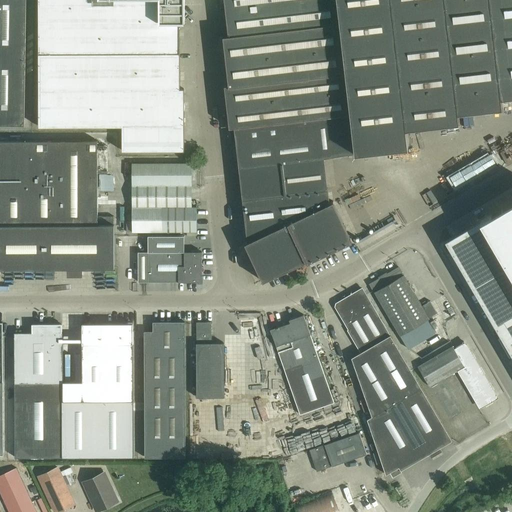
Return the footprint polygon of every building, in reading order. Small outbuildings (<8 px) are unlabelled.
[(0,0),(0,125),(24,125),(26,0),(0,0)] [(40,0),(40,127),(120,126),(120,152),(182,152),(182,90),(178,90),(178,23),(175,23),(175,16),(178,16),(181,13),(181,0),(40,0)] [(351,116),(337,0),(224,0),(226,14),(228,31),(229,35),(223,36),(226,60),(228,78),(229,85),(225,85),(225,91),(228,110),(230,127),(230,130),(351,116)] [(390,0),(337,0),(351,116),(355,152),(408,146),(407,132),(406,127),(390,0)] [(458,120),(457,111),(444,0),(390,0),(406,127),(458,120)] [(511,0),(444,0),(457,111),(503,106),(501,95),(511,93),(511,0)] [(324,158),(355,152),(351,116),(230,130),(231,138),(232,143),(236,142),(237,146),(244,200),(328,189),(324,158)] [(97,216),(97,140),(0,140),(0,267),(114,267),(114,216),(97,216)] [(132,206),(132,231),(197,231),(197,206),(190,206),(190,187),(190,165),(132,165),(132,187),(132,206)] [(336,183),(347,181),(346,175),(335,177),(336,183)] [(100,177),(99,194),(114,194),(114,177),(100,177)] [(330,202),(328,189),(244,200),(249,241),(245,243),(263,281),(265,280),(307,260),(308,262),(309,261),(352,241),(348,232),(333,201),(330,202)] [(348,210),(359,204),(357,199),(345,205),(348,210)] [(511,201),(445,240),(500,335),(499,336),(510,355),(511,354),(511,355),(511,201)] [(138,281),(148,281),(149,281),(201,281),(202,281),(202,280),(202,273),(202,271),(202,264),(202,263),(202,251),(191,251),(185,251),(185,235),(148,235),(148,251),(138,251),(138,281)] [(374,292),(400,335),(429,318),(429,317),(437,312),(430,300),(422,305),(404,275),(403,275),(399,267),(370,284),(375,292),(374,292)] [(401,470),(452,440),(371,302),(370,302),(362,288),(351,294),(353,298),(349,300),(348,297),(337,304),(336,307),(349,329),(347,330),(360,352),(352,357),(372,416),(367,419),(386,474),(399,466),(401,470)] [(334,403),(319,360),(304,315),(289,320),(290,323),(271,330),(300,415),(334,403)] [(145,457),(185,457),(185,321),(177,321),(177,322),(153,322),(153,331),(145,331),(145,457)] [(197,397),(224,397),(224,343),(211,343),(211,322),(197,322),(197,397)] [(61,331),(61,324),(33,324),(33,332),(15,332),(15,457),(133,456),(133,400),(133,331),(132,323),(82,323),(82,331),(82,337),(82,381),(64,381),(63,331),(61,331)] [(453,346),(446,350),(418,367),(429,386),(457,370),(472,396),(491,385),(466,341),(454,348),(453,346)] [(359,432),(324,444),(309,449),(317,471),(367,454),(359,432)] [(236,443),(198,442),(198,459),(235,460),(236,443)] [(65,475),(68,481),(70,485),(75,483),(74,479),(71,473),(73,471),(70,466),(60,471),(63,476),(65,475)] [(47,494),(56,511),(73,504),(64,486),(66,485),(57,467),(40,475),(48,493),(47,494)] [(0,491),(9,511),(36,511),(16,468),(0,474),(0,491)] [(92,500),(95,506),(97,511),(117,501),(106,478),(105,479),(102,473),(85,481),(87,487),(86,487),(90,496),(89,497),(90,500),(92,500)] [(296,511),(338,511),(339,511),(332,490),(294,504),(296,511)]
